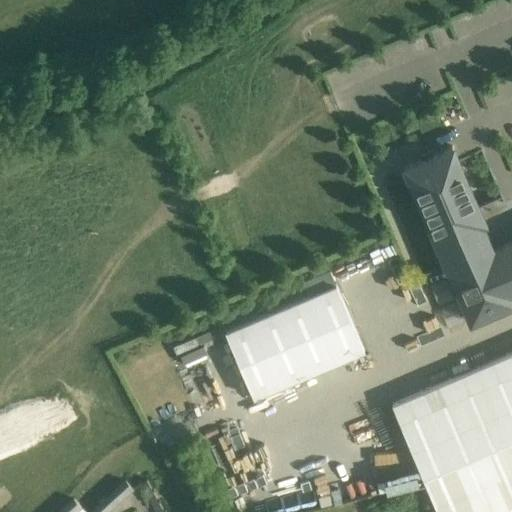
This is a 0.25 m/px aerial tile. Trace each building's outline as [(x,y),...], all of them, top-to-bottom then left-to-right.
[(404,166),(447,265),(470,320),(511,302),(511,238),(489,249),(484,237),(487,236),(486,235),(484,236),(480,228),(483,227),(482,226),(480,227),(478,224),(484,221),(479,208),(458,158),(452,145),(434,153),(432,149),(428,150),(425,143),(425,142),(421,144),(424,152),(421,153),(422,158),(404,166)] [(364,349),(335,282),(224,329),(253,396),(364,349)] [(511,511),(511,351),(391,402),(438,511),(511,511)] [(107,511),(134,487),(125,478),(89,511),(107,511)] [(56,511),(74,511),(82,505),(74,496),(56,511)]
